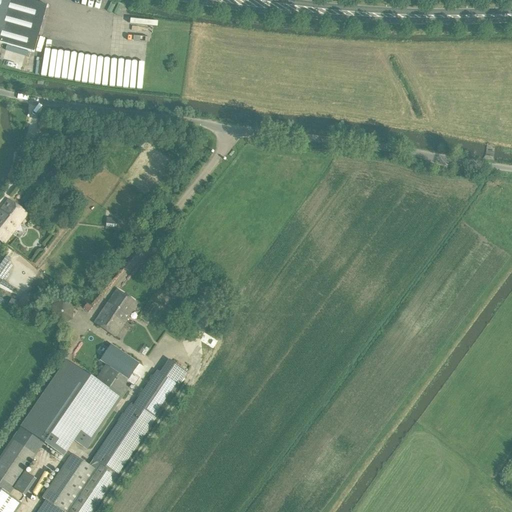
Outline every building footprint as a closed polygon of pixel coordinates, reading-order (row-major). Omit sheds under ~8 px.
[(0,0),(0,43),(35,53),(48,6),(25,0),(0,0)] [(0,241),(4,244),(27,214),(8,200),(0,210),(0,241)] [(0,272),(9,259),(3,254),(0,258),(0,272)] [(114,337),(137,303),(117,290),(94,323),(114,337)] [(89,313),(92,308),(86,304),(83,309),(89,313)] [(106,365),(95,381),(67,421),(60,432),(86,450),(132,383),(135,385),(139,378),(133,373),(139,364),(111,345),(100,361),(106,365)] [(67,421),(95,381),(66,361),(0,457),(0,479),(13,488),(61,417),(67,421)] [(92,511),(178,386),(157,371),(133,407),(130,405),(89,465),(72,454),(42,498),(46,501),(38,511),(92,511)] [(9,495),(13,488),(0,479),(0,511),(15,511),(22,503),(9,495)]
